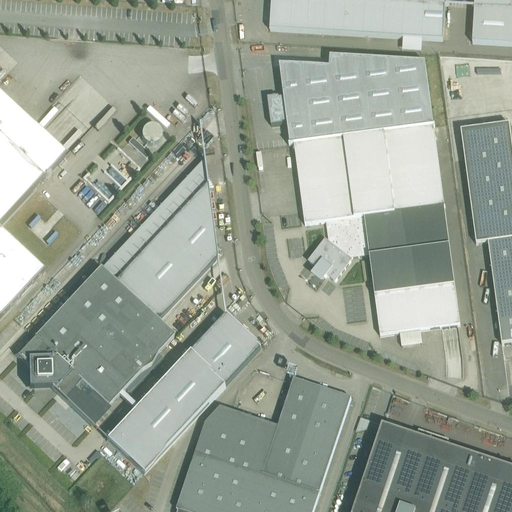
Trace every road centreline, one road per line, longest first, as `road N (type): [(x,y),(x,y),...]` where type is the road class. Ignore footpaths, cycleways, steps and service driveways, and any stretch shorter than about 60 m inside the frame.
road 1 (unclassified): [(214,0),(262,297),(318,350),(511,424)]
road 2 (unknown): [(0,381),(69,449),(84,451),(255,276)]
road 3 (unknown): [(230,115),(0,364)]
road 4 (unknown): [(289,329),(200,421),(161,511)]
road 5 (unknown): [(217,21),(0,16)]
road 6 (unknown): [(223,62),(84,66),(22,87)]
road 7 (unknown): [(326,511),(372,372)]
road 8 (unknown): [(393,381),(351,511)]
